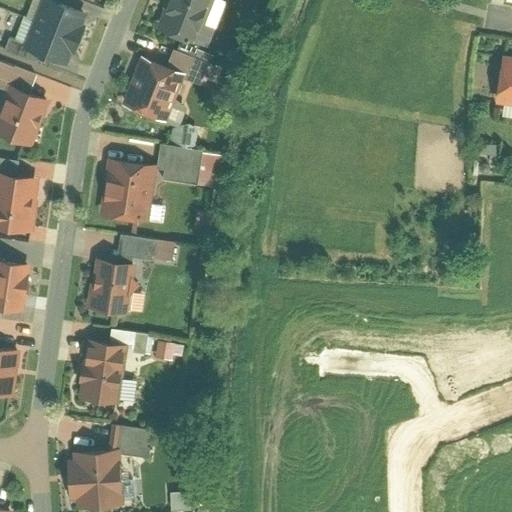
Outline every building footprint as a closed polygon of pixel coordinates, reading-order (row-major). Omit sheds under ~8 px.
[(89,12),(60,0),(44,0),(27,44),(69,61),(89,12)] [(168,0),(160,24),(209,43),(226,0),(168,0)] [(176,46),(171,63),(143,52),(125,100),(169,117),(186,74),(202,80),(210,58),(176,46)] [(511,50),(504,50),(496,98),(511,100),(511,50)] [(39,74),(2,60),(0,65),(0,79),(11,84),(32,92),(39,74)] [(47,97),(65,104),(72,87),(54,80),(47,97)] [(32,92),(11,84),(0,110),(0,130),(32,143),(49,99),(32,92)] [(165,175),(198,180),(203,146),(163,140),(159,164),(166,165),(165,175)] [(102,209),(151,216),(159,161),(110,154),(102,209)] [(42,174),(0,168),(0,221),(35,226),(42,174)] [(199,206),(196,226),(220,230),(223,210),(199,206)] [(175,237),(124,230),(121,257),(140,260),(141,254),(172,258),(175,237)] [(89,303),(133,310),(141,261),(97,254),(89,303)] [(0,301),(26,305),(32,261),(0,257),(0,301)] [(120,398),(128,348),(151,352),(155,331),(115,324),(113,338),(91,335),(82,391),(120,398)] [(156,355),(173,358),(176,342),(160,339),(156,355)] [(0,344),(0,391),(13,393),(19,347),(0,344)] [(126,498),(123,448),(151,452),(155,425),(117,420),(114,445),(76,448),(80,501),(126,498)] [(165,508),(185,507),(184,488),(164,489),(165,508)] [(0,511),(14,511),(17,505),(0,500),(0,511)]
